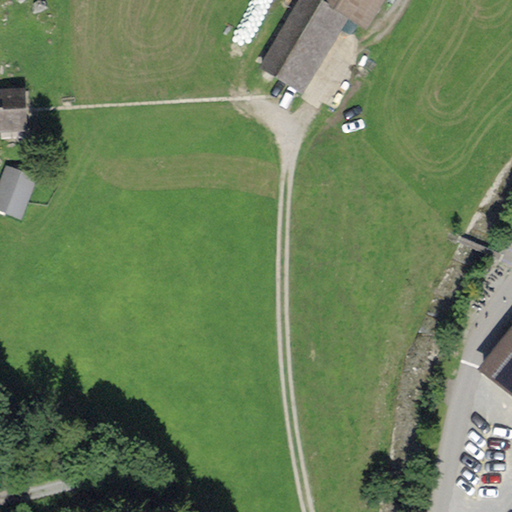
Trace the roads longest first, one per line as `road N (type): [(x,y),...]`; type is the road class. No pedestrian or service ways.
road 1 (track): [(309,511),(277,267),(289,145),(334,70),(404,0)]
road 2 (track): [(441,511),(470,359),(511,298)]
road 3 (track): [(183,511),(107,476),(0,497)]
